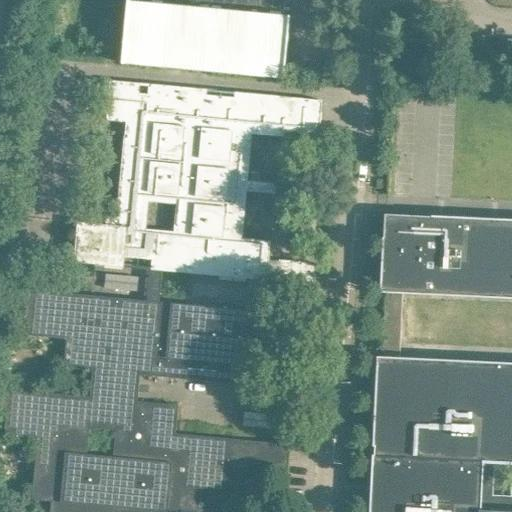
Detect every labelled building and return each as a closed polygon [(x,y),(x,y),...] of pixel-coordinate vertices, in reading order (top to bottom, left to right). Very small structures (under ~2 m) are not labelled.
[(123,59),(123,62),(123,63),(124,63),(124,64),(125,64),(125,63),(283,77),(283,78),(284,78),(284,77),(285,77),(291,17),(290,17),(290,16),(290,15),(289,15),(289,16),(281,15),(281,13),(282,13),(282,12),(283,12),(284,0),(151,0),(152,0),(152,3),(130,1),(129,1),(129,2),(128,2),(123,59)] [(313,65),(312,76),(325,77),(326,66),(324,66),(313,65)] [(162,270),(267,280),(271,240),(270,240),(270,241),(242,238),(246,191),(247,181),(251,133),(319,140),(323,100),(111,80),(107,120),(126,122),(117,226),(78,222),(74,262),(123,266),(124,257),(152,259),(149,297),(159,298),(162,270)] [(432,216),(386,214),(384,237),(383,237),(381,292),(383,292),(511,298),(511,219),(432,215),(432,216)] [(315,263),(279,259),(278,276),(278,277),(278,278),(278,279),(279,280),(280,281),(281,281),(283,281),(291,282),(318,285),(319,285),(320,269),(320,268),(320,267),(319,266),(319,265),(317,264),(315,263)] [(256,348),(258,324),(260,311),(259,311),(159,302),(159,298),(149,297),(149,301),(29,289),(29,290),(25,334),(68,338),(65,366),(94,369),(91,397),(5,389),(2,419),(9,420),(8,427),(12,433),(39,435),(33,499),(52,501),(50,511),(225,511),(227,497),(243,499),(245,497),(246,499),(251,500),(257,495),(256,491),(255,489),(257,488),(258,472),(269,473),(287,475),(290,445),(279,443),(279,444),(175,434),(176,425),(178,406),(178,405),(136,401),(139,374),(253,385),(254,370),(254,368),(256,348)] [(308,300),(307,304),(317,305),(318,295),(308,294),(308,300)] [(511,511),(511,362),(378,356),(373,447),(375,447),(375,455),(373,454),(370,511),(511,511)]
